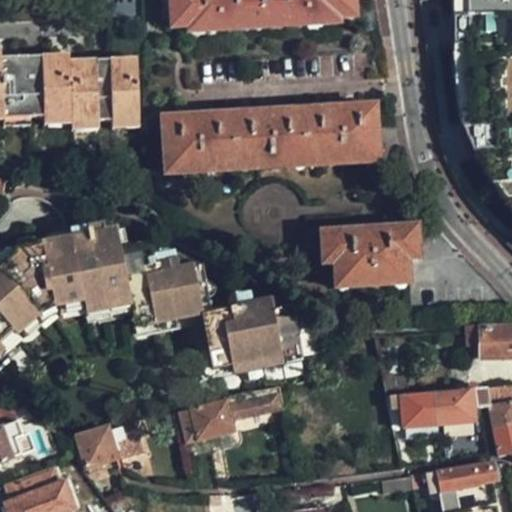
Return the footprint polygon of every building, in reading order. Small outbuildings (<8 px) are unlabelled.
[(0,0),(0,114),(5,114),(5,121),(32,120),(46,119),(73,118),(73,123),(100,122),(111,121),(139,120),(137,62),(70,64),(70,58),(2,61),(2,55),(0,54),(0,0)] [(172,0),(174,31),(191,30),(191,35),(338,25),(339,20),(356,19),(354,0),(172,0)] [(511,0),(465,0),(466,22),(452,22),(453,52),(466,52),(468,135),(462,135),(469,156),(489,187),(510,212),(511,214),(511,0)] [(376,107),(347,110),(347,117),(335,118),(334,110),(277,114),(278,121),(265,121),(265,115),(208,119),(209,125),(193,126),(193,120),(164,122),(167,170),(187,169),(188,177),(360,165),(359,159),(379,157),(376,107)] [(347,117),(347,110),(334,110),(335,118),(347,117)] [(73,118),(46,119),(46,128),(73,127),(73,123),(73,118)] [(5,121),(5,125),(5,130),(32,129),(32,120),(5,121)] [(139,132),(139,120),(111,121),(111,133),(139,132)] [(73,123),(73,127),(74,134),(100,133),(100,122),(73,123)] [(168,178),(188,177),(187,169),(167,170),(168,178)] [(0,197),(6,199),(8,184),(0,182),(0,197)] [(350,289),(397,286),(396,279),(409,278),(408,261),(420,260),(418,228),(378,231),(379,239),(365,240),(364,232),(323,234),(326,266),(334,266),(335,282),(349,281),(350,289)] [(204,316),(216,314),(205,267),(181,272),(179,264),(156,269),(153,254),(123,261),(117,232),(105,235),(104,229),(92,231),(93,237),(95,244),(76,248),(74,242),(13,255),(14,264),(2,274),(0,271),(0,357),(5,354),(0,348),(0,347),(15,336),(17,338),(19,337),(49,315),(57,312),(84,305),(86,314),(89,317),(133,307),(135,317),(140,330),(204,316)] [(379,239),(378,231),(364,232),(365,240),(379,239)] [(95,244),(93,237),(74,242),(76,248),(95,244)] [(336,290),(350,289),(349,281),(335,282),(336,290)] [(206,325),(217,370),(306,351),(299,317),(292,318),(291,313),(285,308),(277,309),(275,299),(255,303),(256,306),(216,314),(204,316),(206,325)] [(57,312),(59,319),(86,314),(84,305),(57,312)] [(91,326),(135,317),(133,307),(89,317),(91,326)] [(19,337),(24,344),(59,319),(57,312),(49,315),(19,337)] [(142,339),(206,325),(204,316),(140,330),(142,339)] [(483,362),(511,361),(511,330),(469,331),(470,347),(482,347),(483,362)] [(0,366),(9,360),(6,357),(24,344),(19,337),(17,338),(15,336),(0,347),(0,348),(5,354),(0,357),(0,366)] [(306,351),(217,370),(218,376),(308,358),(306,351)] [(386,381),(389,393),(405,391),(404,380),(386,381)] [(284,402),(281,389),(234,399),(235,403),(192,414),(194,423),(182,426),(188,448),(235,435),(230,416),(284,402)] [(476,412),(492,409),(491,404),(503,402),(502,389),(441,395),(444,426),(477,425),(476,412)] [(441,395),(390,398),(395,425),(404,423),(404,429),(444,426),(441,395)] [(511,404),(492,409),(496,428),(511,424),(511,404)] [(12,407),(0,410),(0,465),(36,454),(30,438),(23,440),(12,407)] [(138,421),(77,439),(81,449),(84,460),(87,469),(119,459),(117,452),(144,445),(143,439),(141,430),(138,421)] [(511,424),(496,428),(501,457),(511,455),(511,424)] [(119,459),(120,464),(148,456),(144,445),(117,452),(119,459)] [(84,460),(81,449),(76,451),(79,462),(84,460)] [(410,462),(403,463),(405,471),(412,470),(410,462)] [(499,484),(495,466),(413,477),(415,490),(429,488),(429,484),(430,483),(431,495),(434,501),(436,502),(441,501),(443,511),(500,511),(495,484),(499,484)] [(18,503),(20,511),(73,511),(74,511),(60,471),(7,489),(12,505),(18,503)] [(413,477),(382,482),(384,494),(415,490),(413,477)]
